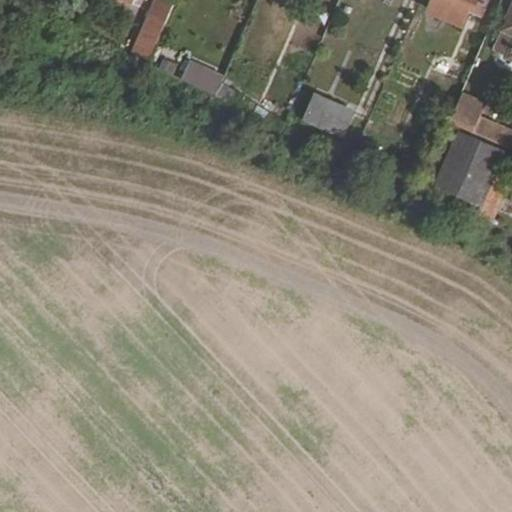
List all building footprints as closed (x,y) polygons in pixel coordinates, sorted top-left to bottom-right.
[(155,0),(143,28),(159,35),(174,0),(155,0)] [(433,0),(429,10),(463,26),(471,8),(482,13),(488,0),(433,0)] [(511,6),(497,41),(511,47),(511,6)] [(143,28),(134,49),(150,56),(159,35),(143,28)] [(188,58),(179,79),(212,94),(222,72),(188,58)] [(213,98),(236,113),(244,100),(219,85),(213,98)] [(461,93),(448,122),(511,150),(511,130),(480,117),(486,104),(461,93)] [(302,123),(341,139),(328,168),(344,175),(366,125),(311,102),(302,123)] [(458,133),(433,188),(478,208),(503,153),(458,133)] [(511,156),(503,153),(478,208),(491,213),(511,164),(511,156)]
